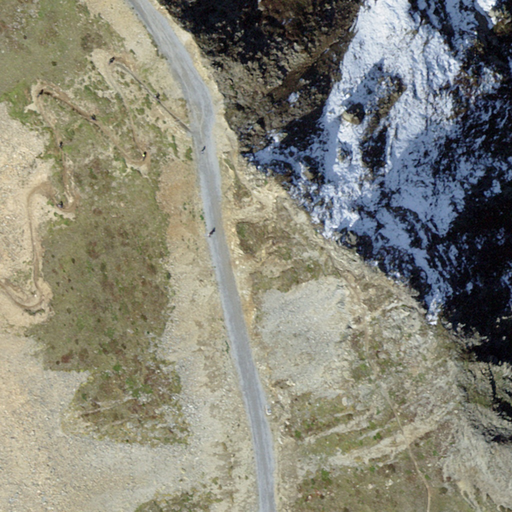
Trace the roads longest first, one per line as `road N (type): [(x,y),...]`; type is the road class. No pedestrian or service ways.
road 1 (track): [(203,125),(259,425),(266,511)]
road 2 (track): [(136,0),(170,45),(203,125)]
